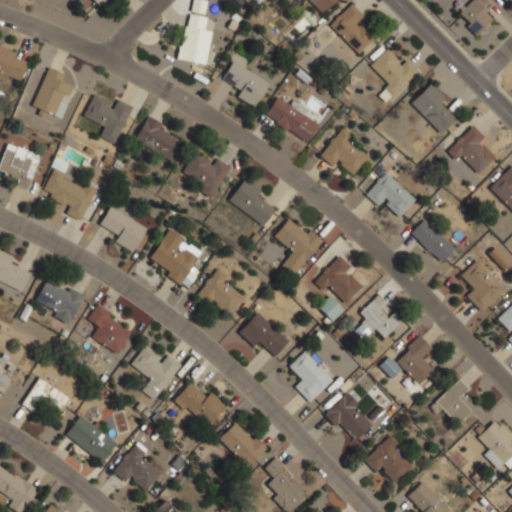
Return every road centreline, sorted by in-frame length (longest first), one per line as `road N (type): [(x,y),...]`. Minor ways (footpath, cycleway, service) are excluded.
road 1 (residential): [(0,12),(106,56),(220,121),(307,185),(392,261),(511,389)]
road 2 (residential): [(0,216),(75,253),(175,321),(263,397),(370,511)]
road 3 (tertiary): [(396,0),(511,115)]
road 4 (residential): [(0,428),(110,511)]
